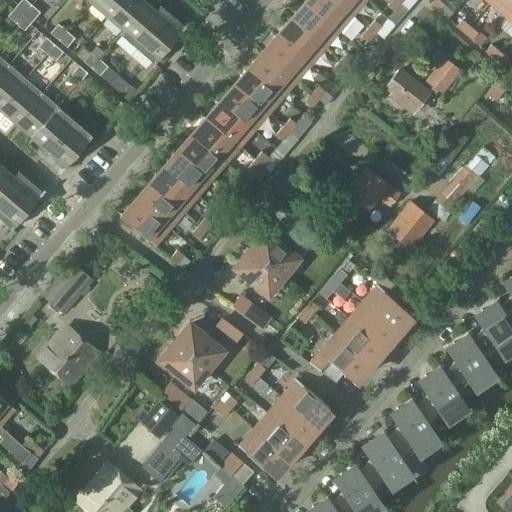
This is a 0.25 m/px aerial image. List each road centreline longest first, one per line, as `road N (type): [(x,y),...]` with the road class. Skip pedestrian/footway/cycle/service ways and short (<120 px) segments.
road 1 (residential): [(0,306),(264,0)]
road 2 (residential): [(279,511),(511,239)]
